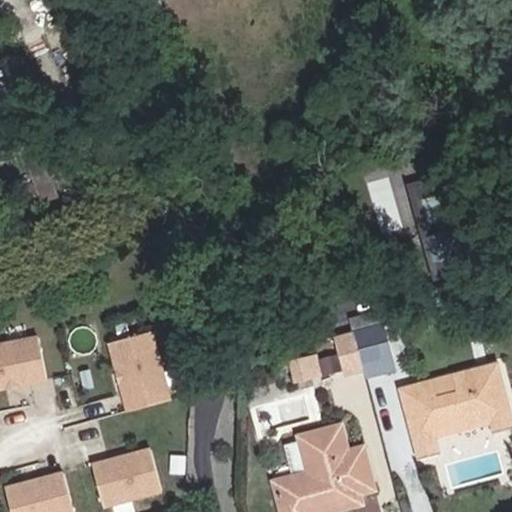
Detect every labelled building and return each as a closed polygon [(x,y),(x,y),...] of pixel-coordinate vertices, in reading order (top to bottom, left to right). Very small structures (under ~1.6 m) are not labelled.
[(475,266),(451,177),(413,188),(437,276),(475,266)] [(356,328),(388,320),(385,310),(353,318),(355,328),(356,328)] [(346,331),(355,328),(353,318),(295,333),(297,343),(346,331)] [(355,328),(367,371),(398,364),(388,320),(356,328),(355,328)] [(355,328),(346,331),(356,374),(367,371),(355,328)] [(171,395),(154,330),(113,341),(116,354),(121,356),(123,366),(121,370),(130,406),(171,395)] [(28,333),(0,340),(0,382),(3,384),(39,374),(28,333)] [(320,351),(294,357),(301,385),(315,382),(313,374),(325,371),(320,351)] [(415,439),(440,433),(437,422),(488,409),(491,419),(493,427),(511,421),(511,400),(500,357),(401,384),(415,439)] [(437,422),(440,433),(491,419),(488,409),(437,422)] [(346,488),(360,485),(374,481),(364,440),(349,444),(343,419),(300,431),(308,466),(276,473),(285,511),(309,511),(307,498),(322,494),(325,505),(349,499),(346,488)] [(443,447),(440,433),(415,439),(419,453),(443,447)] [(127,452),(94,460),(105,504),(163,488),(152,445),(132,450),(133,453),(127,455),(127,452)] [(26,479),(7,484),(13,511),(75,511),(64,469),(31,477),(32,481),(27,482),(26,479)] [(363,495),(360,485),(346,488),(349,499),(363,495)]
